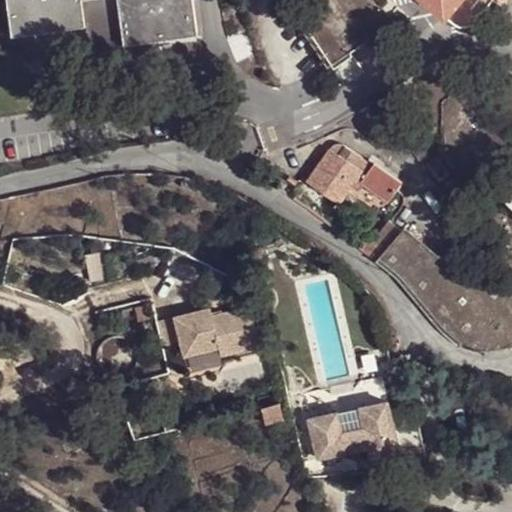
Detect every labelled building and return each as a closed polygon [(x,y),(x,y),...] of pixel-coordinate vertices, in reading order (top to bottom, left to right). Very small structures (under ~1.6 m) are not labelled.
[(99,0),(22,0),(29,42),(98,31),(103,31),(101,6),(99,0)] [(197,0),(121,0),(122,2),(129,50),(204,41),(197,0)] [(103,31),(98,31),(101,54),(129,50),(122,2),(101,6),(103,31)] [(258,11),(267,35),(277,31),(272,7),(258,11)] [(349,170),(338,188),(344,193),(353,180),(348,177),(357,160),(331,140),(324,140),(318,143),(349,170)] [(289,185),(324,210),(338,188),(349,170),(318,143),(289,185)] [(348,177),(353,180),(379,201),(390,178),(361,158),(357,160),(348,177)] [(511,207),(511,172),(496,188),(511,207)] [(391,256),(401,243),(380,228),(370,242),(391,256)] [(391,256),(370,242),(365,250),(385,264),(391,256)] [(436,270),(401,243),(391,256),(428,280),(436,270)] [(420,289),(428,280),(391,256),(385,264),(384,266),(417,293),(420,289)] [(470,284),(488,324),(511,313),(511,296),(499,269),(470,284)] [(428,280),(432,285),(439,277),(436,270),(428,280)] [(428,280),(420,289),(426,294),(432,285),(428,280)] [(211,295),(175,305),(187,343),(221,335),(223,343),(262,332),(251,292),(213,302),(211,295)] [(147,307),(139,310),(143,324),(151,321),(147,307)] [(139,310),(126,314),(129,339),(146,339),(143,324),(139,310)] [(372,371),(309,386),(324,450),(359,442),(362,455),(390,448),(372,371)] [(279,407),(264,409),(267,425),(283,423),(279,407)]
